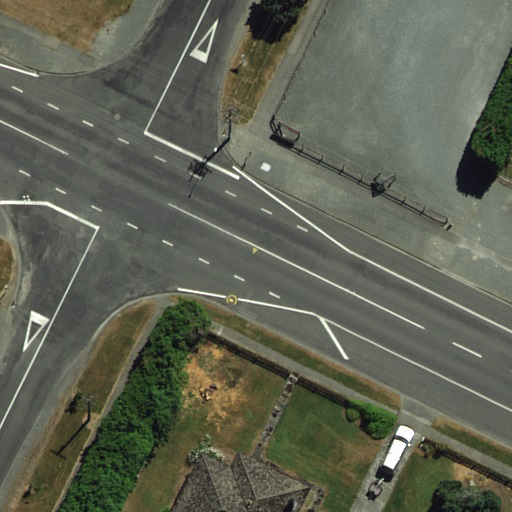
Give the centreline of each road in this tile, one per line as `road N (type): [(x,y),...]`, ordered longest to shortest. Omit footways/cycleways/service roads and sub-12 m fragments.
road 1 (trunk): [(122,181),(511,374)]
road 2 (residential): [(0,431),(122,181)]
road 3 (residential): [(122,181),(211,0)]
road 4 (trunk): [(0,121),(122,181)]
